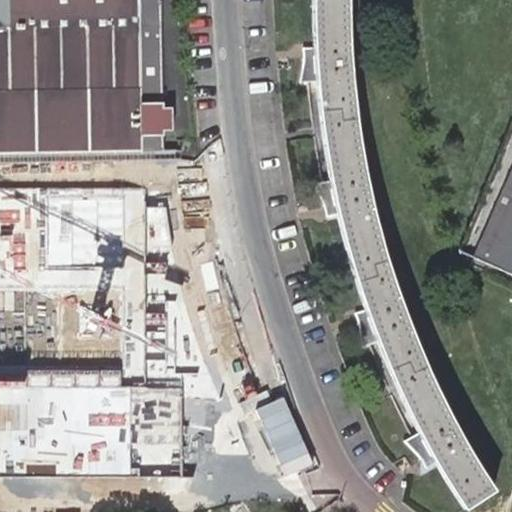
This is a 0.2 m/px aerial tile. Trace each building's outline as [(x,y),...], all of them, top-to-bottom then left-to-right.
[(165,0),(0,0),(0,158),(168,157),(167,137),(177,136),(177,113),(168,113),(165,0)] [(421,438),(439,467),(467,511),(470,511),(499,495),(445,404),(423,364),(389,277),(360,160),(348,74),(344,0),(309,0),(310,17),(312,52),(314,85),(320,141),(329,189),(335,220),(365,314),(377,346),(421,438)] [(298,86),(314,85),(312,52),(301,52),(301,65),(298,86)] [(511,118),(456,253),(511,276),(511,118)] [(148,185),(0,187),(0,478),(64,478),(181,476),(179,382),(144,382),(142,243),(169,243),(168,205),(149,206),(148,185)] [(326,223),(335,220),(329,189),(313,193),(323,215),(326,223)] [(362,351),(377,346),(365,314),(354,318),(358,331),(362,351)] [(428,472),(439,467),(421,438),(407,444),(421,463),(428,472)]
